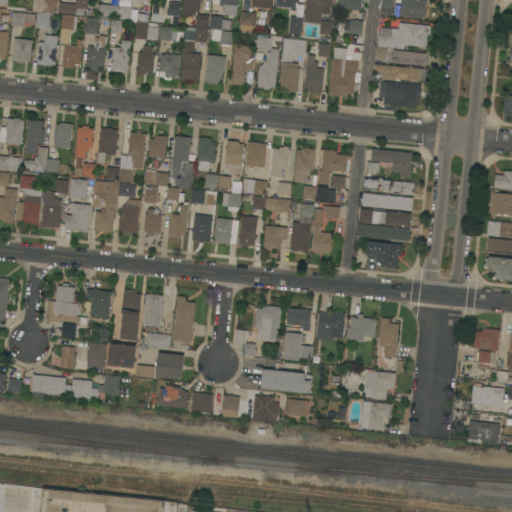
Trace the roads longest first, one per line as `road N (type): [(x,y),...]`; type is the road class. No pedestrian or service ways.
road 1 (tertiary): [(0,248),(511,303)]
road 2 (residential): [(0,88),(511,141)]
road 3 (tertiary): [(456,297),(488,0)]
road 4 (tertiary): [(461,0),(433,295)]
